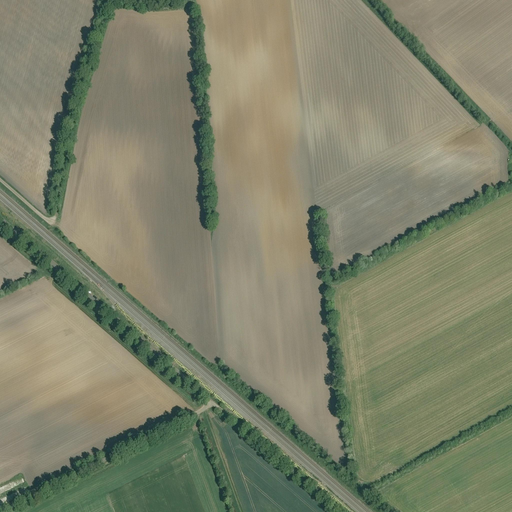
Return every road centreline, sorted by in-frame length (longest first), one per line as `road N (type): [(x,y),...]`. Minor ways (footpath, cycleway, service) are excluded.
road 1 (residential): [(5,511),(217,404)]
road 2 (unclassified): [(56,204),(108,0)]
